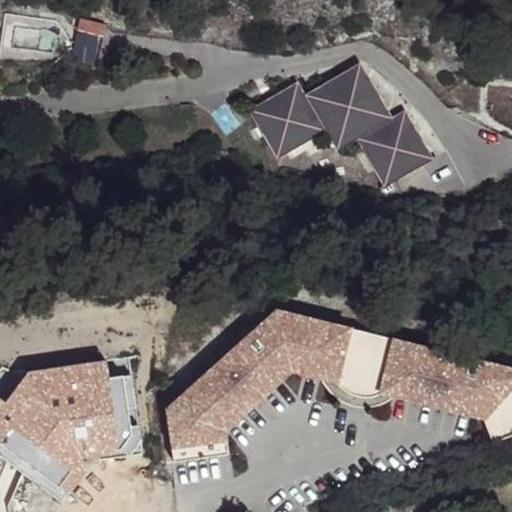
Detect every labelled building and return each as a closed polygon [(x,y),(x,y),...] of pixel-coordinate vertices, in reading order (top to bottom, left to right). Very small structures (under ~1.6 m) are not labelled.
[(77,30),(103,36),(105,25),(80,19),(77,30)] [(391,119),(360,65),(306,96),(298,83),(250,111),(277,158),(325,130),(338,150),(357,139),(385,187),(432,159),(404,111),(391,119)] [(174,462),(182,461),(175,412),(277,319),(511,377),(511,369),(275,310),(166,409),(174,462)] [(511,377),(277,319),(175,412),(182,461),(215,456),(211,424),(288,356),(340,369),(337,382),(345,389),(355,394),(366,396),(374,395),(378,393),(382,380),(494,408),(506,438),(511,435),(511,377)] [(340,369),(288,356),(211,424),(215,456),(228,454),(225,430),(291,371),(320,378),(323,384),(331,394),(339,401),(344,404),(349,406),(355,407),(363,408),(376,407),(387,402),(395,397),(482,419),(491,443),(506,438),(494,408),(382,380),(378,393),(374,395),(366,396),(355,394),(345,389),(337,382),(340,369)]
